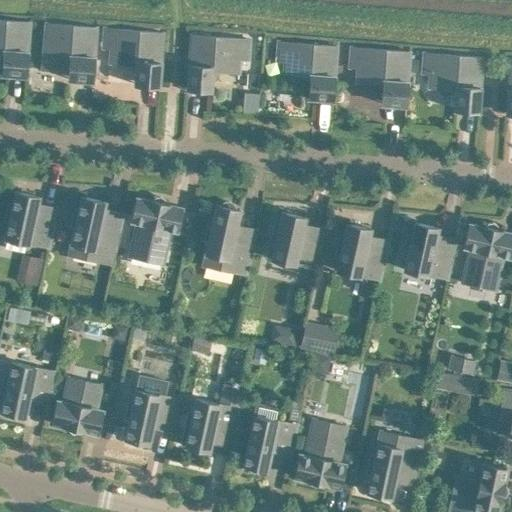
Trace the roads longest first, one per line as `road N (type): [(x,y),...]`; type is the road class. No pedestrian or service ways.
road 1 (residential): [(0,138),(511,178)]
road 2 (residential): [(168,511),(32,483)]
